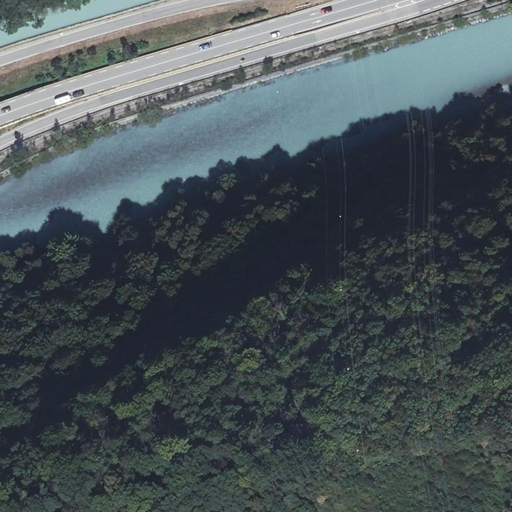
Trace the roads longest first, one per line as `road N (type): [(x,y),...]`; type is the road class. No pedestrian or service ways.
road 1 (primary): [(0,143),(81,107),(443,0)]
road 2 (trunk): [(0,114),(375,0)]
road 3 (primary): [(227,0),(130,19),(0,63)]
